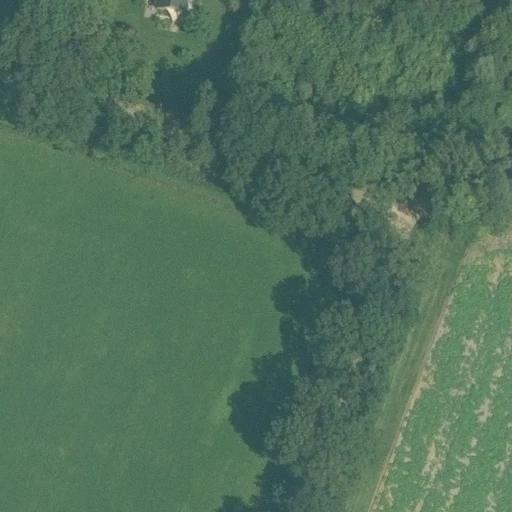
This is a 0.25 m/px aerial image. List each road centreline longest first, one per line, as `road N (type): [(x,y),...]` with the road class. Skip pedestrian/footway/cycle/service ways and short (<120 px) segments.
road 1 (unclassified): [(511,195),(403,209),(338,199),(51,92),(50,0)]
road 2 (track): [(403,209),(377,248),(284,511)]
